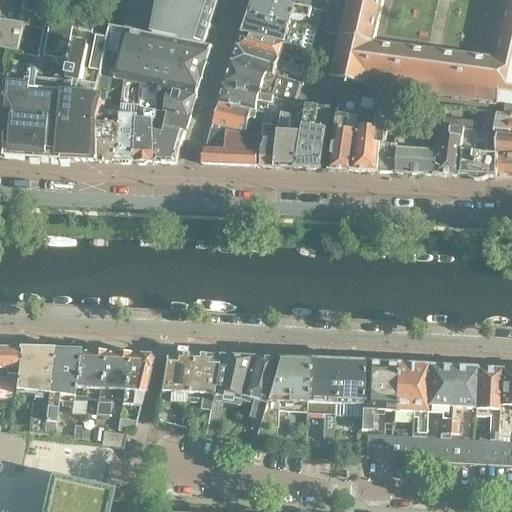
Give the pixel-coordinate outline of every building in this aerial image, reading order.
[(0,0),(0,6),(10,9),(12,0),(0,0)] [(25,0),(23,11),(46,16),(50,16),(52,0),(25,0)] [(130,0),(124,29),(204,46),(218,0),(130,0)] [(255,0),(249,17),(290,28),(294,17),(310,20),(312,11),(297,7),(294,6),(270,0),(255,0)] [(297,0),(295,5),(329,14),(325,33),(340,35),(347,0),(297,0)] [(511,0),(509,0),(496,58),(375,42),(374,45),(340,35),(330,79),(362,85),(362,87),(498,104),(499,92),(511,93),(511,0)] [(375,42),(384,0),(347,0),(340,35),(374,45),(375,42)] [(0,27),(1,27),(2,22),(25,26),(43,29),(46,16),(23,11),(10,9),(0,6),(0,27)] [(249,17),(243,34),(285,45),(302,49),(313,52),(316,36),(290,28),(249,17)] [(0,132),(8,134),(5,159),(34,161),(61,162),(100,163),(101,118),(108,102),(102,102),(97,102),(108,33),(108,32),(46,21),(38,58),(19,54),(8,52),(4,74),(0,101),(0,132)] [(0,50),(8,52),(19,54),(25,26),(2,22),(1,27),(0,27),(0,50)] [(110,26),(108,32),(108,33),(97,102),(102,102),(105,92),(107,89),(115,86),(126,85),(128,83),(160,89),(197,97),(211,47),(204,46),(124,29),(110,26)] [(243,34),(238,46),(280,59),(282,53),(309,63),(312,54),(302,50),(285,45),(243,34)] [(238,46),(233,62),(274,77),(302,85),(306,69),(279,60),(280,59),(238,46)] [(233,62),(224,87),(260,95),(261,95),(273,98),(273,99),(279,100),(295,104),(302,85),(274,77),(233,62)] [(224,88),(220,103),(256,112),(257,112),(259,102),(278,106),(279,100),(273,99),(273,98),(261,95),(260,95),(224,87),(224,88)] [(157,101),(166,103),(164,114),(167,115),(190,119),(196,98),(197,98),(197,97),(160,89),(157,101)] [(108,102),(101,118),(100,163),(116,164),(121,117),(108,102)] [(256,112),(220,103),(213,125),(233,130),(246,133),(250,118),(255,119),(256,112)] [(358,120),(353,172),(379,174),(381,145),(385,146),(385,145),(386,130),(388,118),(391,104),(385,104),(384,114),(364,111),(363,120),(358,120)] [(279,132),(275,168),(297,169),(302,133),(303,126),(306,107),(294,105),(292,117),(282,115),(279,132)] [(336,129),(330,170),(330,171),(353,172),(358,120),(350,119),(352,107),(339,105),(336,130),(336,129)] [(319,109),(306,107),(303,126),(302,133),(297,169),(307,170),(310,172),(314,172),(317,171),(321,171),(323,163),(327,130),(317,128),(319,109)] [(156,112),(146,112),(145,121),(139,121),(137,121),(136,145),(136,164),(140,167),(145,167),(149,164),(156,164),(155,132),(154,122),(156,112)] [(511,136),(511,115),(506,114),(485,112),(483,133),(497,135),(511,136)] [(264,127),(261,164),(261,167),(275,168),(279,132),(279,129),(271,128),(272,121),(275,119),(277,114),(267,113),(264,127)] [(164,130),(166,131),(166,129),(185,134),(190,119),(167,115),(164,130)] [(121,116),(121,117),(116,164),(117,164),(120,164),(121,165),(121,166),(130,166),(131,165),(133,164),(134,164),(136,164),(136,145),(137,121),(139,121),(139,117),(121,116)] [(442,127),(439,152),(436,176),(460,177),(462,152),(465,131),(465,129),(459,129),(442,127)] [(164,135),(155,132),(156,164),(176,165),(185,134),(166,129),(166,131),(164,135)] [(212,129),(206,150),(203,165),(257,167),(257,165),(258,165),(261,139),(232,133),(212,129)] [(462,152),(496,156),(499,156),(511,157),(511,136),(497,135),(465,131),(462,152)] [(0,158),(5,159),(8,134),(0,132),(0,158)] [(398,150),(397,175),(435,177),(436,176),(439,152),(430,152),(430,148),(416,146),(416,141),(399,141),(398,146),(398,150)] [(381,145),(379,174),(397,174),(397,175),(398,150),(398,146),(385,145),(385,146),(381,145)] [(496,156),(462,152),(460,177),(467,178),(469,179),(470,180),(474,182),(478,183),(482,182),(486,181),(489,179),(498,179),(499,156),(496,156)] [(511,157),(499,156),(498,179),(511,180),(511,157)] [(19,351),(0,350),(0,400),(13,402),(14,395),(15,391),(19,351)] [(19,351),(15,391),(14,395),(33,398),(28,435),(43,436),(47,395),(49,395),(53,352),(19,351)] [(49,395),(43,436),(54,437),(56,424),(57,410),(72,412),(79,353),(77,353),(53,352),(49,395)] [(72,412),(71,416),(95,417),(103,355),(79,353),(72,412)] [(128,356),(103,355),(95,417),(109,418),(111,400),(121,401),(122,393),(124,393),(128,356)] [(122,393),(121,401),(121,406),(131,407),(131,406),(139,407),(140,407),(151,362),(148,357),(128,356),(124,393),(122,393)] [(166,359),(157,408),(168,410),(169,402),(185,403),(195,357),(173,356),(172,360),(166,359)] [(195,357),(185,403),(201,404),(200,410),(209,412),(211,403),(212,398),(212,396),(218,361),(212,361),(212,357),(195,357)] [(212,398),(211,403),(207,424),(207,426),(217,427),(221,405),(239,408),(239,402),(240,402),(241,398),(251,359),(219,357),(218,361),(212,396),(212,398)] [(251,359),(241,398),(240,402),(252,405),(248,419),(261,422),(266,403),(267,399),(277,361),(251,359)] [(266,403),(261,422),(259,430),(276,431),(277,414),(306,415),(307,362),(277,361),(267,399),(266,403)] [(307,362),(306,415),(324,416),(323,441),(333,441),(333,418),(333,416),(335,363),(307,362)] [(363,364),(335,363),(333,416),(333,418),(361,419),(361,412),(361,407),(363,364)] [(361,407),(361,412),(361,419),(360,431),(369,432),(370,412),(394,413),(396,366),(363,364),(361,407)] [(396,366),(394,413),(417,414),(416,434),(425,435),(426,419),(428,367),(396,366)] [(453,369),(428,367),(426,419),(431,419),(431,413),(441,413),(440,436),(449,436),(453,369)] [(459,436),(460,415),(474,416),(476,370),(453,369),(449,436),(459,436)] [(476,370),(474,416),(474,419),(488,419),(488,423),(486,427),(485,429),(484,432),(483,435),(482,437),(488,438),(497,438),(498,439),(499,434),(499,412),(500,371),(476,370)] [(499,412),(499,434),(509,434),(510,418),(511,417),(511,371),(500,371),(499,412)] [(158,413),(156,421),(163,423),(165,415),(158,413)] [(119,420),(117,431),(134,434),(135,422),(119,420)] [(83,432),(83,427),(75,426),(73,442),(89,444),(90,433),(83,432)] [(101,442),(103,430),(94,428),(92,441),(101,442)] [(125,433),(104,430),(100,447),(121,450),(125,433)] [(0,473),(12,476),(13,468),(21,469),(28,438),(0,434),(0,473)] [(497,438),(488,438),(488,445),(497,446),(497,438)] [(511,447),(367,439),(366,459),(511,467),(511,447)] [(359,461),(359,459),(359,456),(333,455),(333,463),(359,465),(359,461)] [(106,511),(111,492),(49,478),(41,511),(106,511)]
